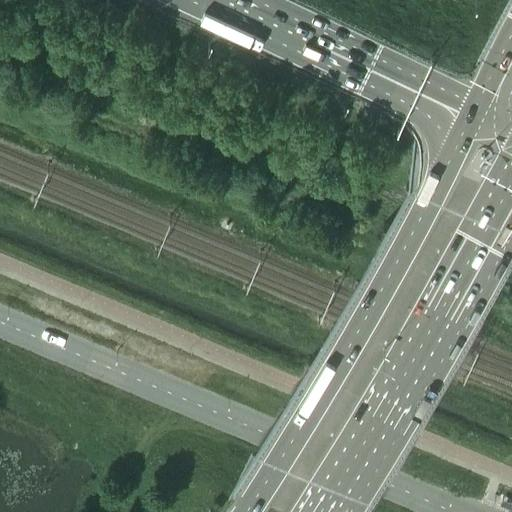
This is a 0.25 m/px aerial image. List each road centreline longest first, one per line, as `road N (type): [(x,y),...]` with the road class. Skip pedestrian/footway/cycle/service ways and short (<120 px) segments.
road 1 (tertiary): [(450,511),(0,323)]
road 2 (primary): [(469,118),(364,317),(245,511)]
road 3 (primary): [(319,511),(511,180)]
road 4 (motorway): [(218,0),(469,118)]
